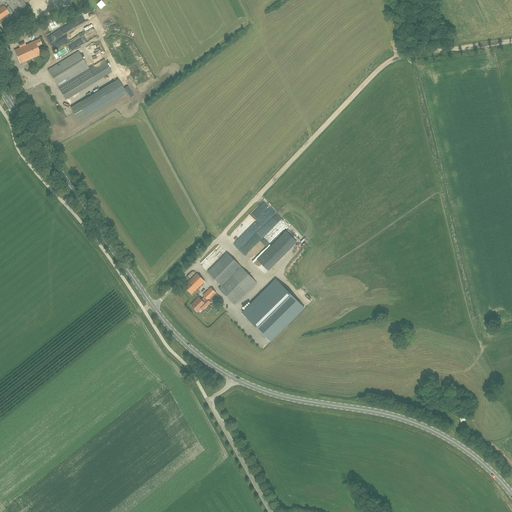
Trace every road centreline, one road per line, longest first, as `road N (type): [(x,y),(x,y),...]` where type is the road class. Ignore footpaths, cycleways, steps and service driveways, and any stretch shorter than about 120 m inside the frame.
road 1 (track): [(227,228),(390,60),(511,40)]
road 2 (secondary): [(511,494),(477,459),(425,427),(233,378)]
road 3 (secondary): [(152,306),(0,86)]
road 4 (unclassified): [(269,511),(208,401),(233,378)]
